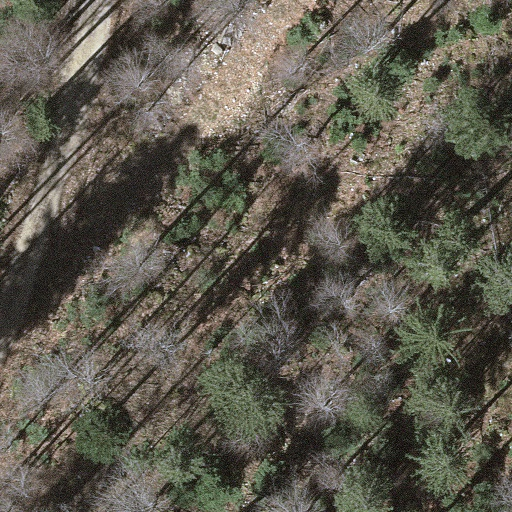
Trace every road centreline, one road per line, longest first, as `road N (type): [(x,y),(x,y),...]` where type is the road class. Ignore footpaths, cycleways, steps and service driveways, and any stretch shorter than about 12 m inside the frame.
road 1 (track): [(16,293),(135,186),(293,0)]
road 2 (track): [(0,329),(95,0)]
